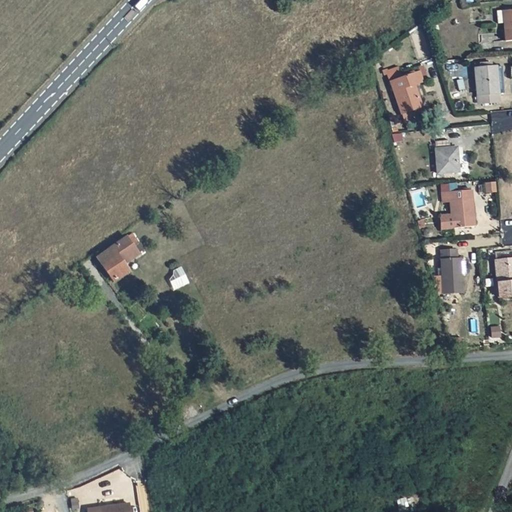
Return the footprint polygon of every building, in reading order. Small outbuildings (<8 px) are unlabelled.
[(481,90),(495,89),(493,58),(474,60),(475,85),(480,84),(481,90)] [(424,78),(432,77),(432,70),(402,71),(405,102),(425,102),(424,78)] [(454,139),(442,139),(441,134),(433,134),(435,163),(456,163),(454,139)] [(441,184),(442,192),(452,192),(453,218),(473,217),(470,182),(441,184)] [(132,244),(127,237),(94,261),(111,283),(126,272),(121,264),(134,255),(128,247),(132,244)] [(440,284),(457,283),(454,241),(438,242),(440,284)] [(495,289),(511,288),(511,251),(493,253),(495,289)] [(166,275),(173,290),(188,283),(181,268),(166,275)] [(87,511),(130,511),(129,503),(88,510),(87,511)]
